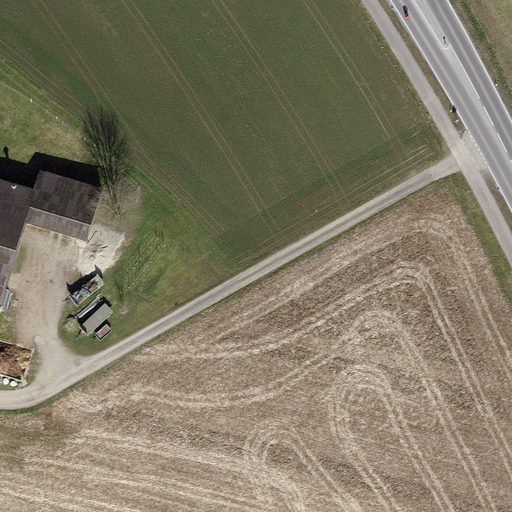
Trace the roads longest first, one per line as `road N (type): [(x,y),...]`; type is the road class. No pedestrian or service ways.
road 1 (track): [(0,402),(50,390),(500,137)]
road 2 (primary): [(511,160),(418,0)]
